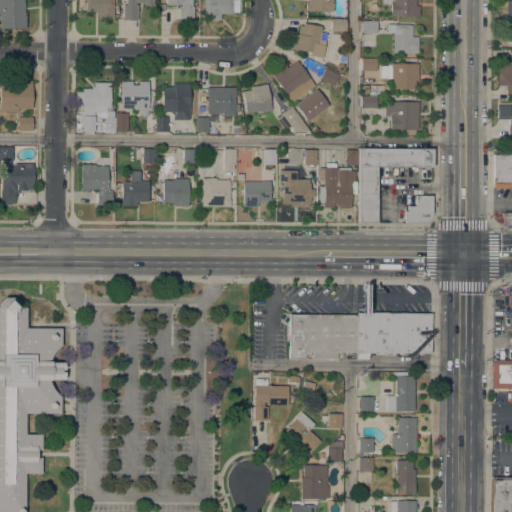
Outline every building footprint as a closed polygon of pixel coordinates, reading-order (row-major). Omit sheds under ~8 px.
[(0,0),(23,0),(23,2),(24,3),(24,13),(24,19),(25,19),(25,29),(0,29),(0,0)] [(112,0),(112,20),(96,19),(96,13),(84,13),(84,0),(112,0)] [(153,0),(153,5),(144,5),(144,3),(137,3),(137,21),(122,20),(123,5),(125,5),(125,0),(153,0)] [(164,0),(190,0),(190,4),(191,4),(191,7),(193,7),(193,21),(178,21),(178,7),(180,7),(180,5),(164,5),(164,0)] [(220,14),(220,20),(203,20),(203,0),(231,0),(231,14),(220,14)] [(331,0),(331,11),(305,11),(305,3),(307,3),(307,0),(331,0)] [(418,0),(418,16),(390,16),(390,4),(381,4),(381,0),(418,0)] [(345,19),(345,31),(330,31),(330,19),(345,19)] [(376,33),(361,33),(361,21),(375,21),(376,33)] [(323,46),(324,46),(321,58),(309,56),(309,53),(291,49),(294,34),(297,34),(299,26),(302,26),(302,24),(320,27),(319,33),(325,34),(323,46)] [(411,25),(411,37),(417,37),(417,53),(392,53),(393,25),(411,25)] [(375,59),(375,72),(360,71),(360,59),(375,59)] [(511,95),(507,95),(507,85),(496,85),(496,60),(499,60),(499,59),(509,59),(509,61),(511,61),(511,95)] [(295,61),(308,78),(302,83),(301,82),(285,94),(270,75),(283,65),(286,68),(295,61)] [(417,64),(417,81),(414,81),(414,90),(391,89),(392,79),(386,79),(386,65),(390,65),(390,63),(417,64)] [(318,79),(324,68),(337,75),(332,86),(318,79)] [(0,111),(0,86),(4,86),(4,85),(13,85),(13,83),(28,83),(28,81),(31,81),(30,110),(17,109),(17,112),(0,111)] [(119,82),(131,82),(131,85),(137,85),(137,82),(147,82),(147,110),(146,116),(140,116),(141,110),(133,110),(133,109),(119,109),(119,82)] [(74,102),(74,92),(81,92),(81,89),(91,89),(91,87),(93,87),(93,83),(110,83),(109,108),(105,108),(105,111),(113,111),(113,117),(105,117),(105,112),(93,112),(93,115),(81,115),(81,102),(74,102)] [(172,120),(172,115),(169,113),(161,113),(161,87),(173,87),(173,83),(188,84),(188,120),(172,120)] [(249,90),(249,87),(266,84),(270,111),(255,113),(255,112),(244,114),(241,92),(249,90)] [(361,93),(361,85),(383,85),(383,94),(375,94),(375,108),(360,108),(360,96),(366,96),(366,93),(361,93)] [(235,88),(235,97),(234,97),(234,116),(219,116),(219,114),(206,114),(206,95),(205,95),(205,88),(235,88)] [(417,130),(389,130),(389,115),(390,115),(391,102),(417,102),(417,130)] [(496,105),(509,105),(509,114),(511,114),(511,133),(508,133),(508,119),(496,119),(496,105)] [(280,114),(289,107),(307,131),(292,131),(280,114)] [(127,132),(114,132),(114,113),(127,113),(127,132)] [(82,116),(94,116),(94,132),(81,131),(82,116)] [(31,117),(31,131),(17,131),(17,117),(31,117)] [(167,132),(154,132),(154,117),(167,117),(167,132)] [(114,118),(114,134),(103,134),(103,118),(114,118)] [(207,133),(195,133),(195,118),(207,118),(207,133)] [(11,161),(0,161),(0,147),(11,147),(11,161)] [(141,149),(153,149),(153,164),(141,164),(141,149)] [(235,170),(223,170),(223,165),(222,165),(222,150),(234,149),(235,170)] [(182,150),(194,150),(194,164),(182,164),(182,150)] [(262,150),(275,150),(275,165),(262,165),(262,150)] [(303,150),(315,150),(315,165),(303,165),(303,150)] [(344,150),(356,150),(356,166),(344,166),(344,150)] [(358,150),(431,150),(431,168),(375,167),(375,223),(357,223),(357,201),(357,196),(358,150)] [(511,188),(493,188),(493,155),(511,155),(511,188)] [(0,166),(13,166),(14,163),(32,164),(32,189),(29,189),(29,191),(17,190),(17,193),(14,193),(13,204),(10,204),(10,205),(2,205),(2,204),(0,204),(0,166)] [(334,164),(334,168),(349,168),(349,171),(354,171),(354,182),(355,182),(355,194),(350,194),(350,208),(322,208),(322,203),(317,203),(318,187),(322,187),(322,181),(318,181),(318,168),(322,168),(324,168),(324,163),(334,164)] [(106,188),(107,188),(107,191),(110,191),(110,207),(95,207),(95,192),(97,192),(97,190),(88,190),(88,192),(80,192),(80,165),(93,165),(93,166),(106,166),(106,188)] [(147,202),(136,202),(136,207),(120,206),(120,182),(129,182),(129,171),(140,171),(140,181),(147,181),(147,182),(147,202)] [(278,171),(295,171),(295,179),(308,179),(308,184),(309,184),(309,190),(314,190),(314,197),(309,197),(309,204),(308,204),(308,207),(291,207),(291,204),(282,204),(282,183),(277,183),(278,171)] [(200,207),(200,198),(200,178),(215,178),(215,180),(228,180),(228,183),(228,200),(229,200),(229,207),(200,207)] [(187,206),(170,206),(170,203),(161,203),(161,181),(172,181),(172,179),(187,179),(187,206)] [(241,206),(242,182),(261,182),(269,182),(268,200),(266,200),(266,204),(257,204),(257,207),(241,206)] [(425,221),(423,223),(421,223),(404,223),(404,211),(406,211),(406,206),(414,206),(414,196),(430,196),(430,213),(429,217),(425,221)] [(511,212),(511,225),(503,225),(502,212),(511,212)] [(53,351),(51,353),(47,361),(49,361),(49,363),(62,363),(62,380),(47,380),(49,385),(53,390),(54,392),(59,397),(59,414),(24,414),(24,434),(40,435),(40,451),(35,451),(35,458),(40,458),(40,474),(24,474),(24,511),(0,511),(0,299),(2,297),(10,297),(17,304),(17,307),(25,307),(25,328),(60,329),(60,345),(56,348),(53,351)] [(430,314),(430,354),(368,353),(368,359),(356,359),(356,353),(356,315),(356,314),(356,313),(430,314)] [(356,315),(356,353),(336,353),(336,359),(312,359),(312,353),(305,353),(305,359),(287,359),(287,342),(288,315),(356,315)] [(511,360),(511,389),(491,389),(491,360),(492,360),(511,360)] [(413,412),(394,411),(394,410),(383,410),(383,396),(394,396),(394,376),(402,376),(402,373),(412,373),(412,376),(413,376),(413,412)] [(266,379),(266,386),(286,386),(286,405),(265,405),(265,402),(263,402),(263,407),(266,407),(266,421),(252,420),(253,386),(254,379),(266,379)] [(313,383),(312,391),(301,389),(303,381),(313,383)] [(372,411),(358,411),(358,397),(372,397),(372,411)] [(313,424),(307,431),(319,442),(306,456),(291,441),(292,439),(283,431),(300,412),(313,424)] [(340,428),(326,428),(326,421),(320,421),(320,416),(326,416),(326,414),(340,414),(340,428)] [(414,453),(389,453),(390,434),(395,435),(395,418),(414,418),(414,453)] [(371,453),(357,452),(357,438),(372,439),(371,453)] [(340,462),(326,462),(326,448),(326,446),(333,441),(341,441),(341,449),(340,449),(340,462)] [(371,472),(357,471),(357,458),(371,458),(371,472)] [(394,460),(411,461),(411,469),(414,469),(413,495),(394,494),(394,460)] [(326,486),(327,486),(327,501),(315,501),(315,499),(299,499),(299,477),(301,477),(302,465),(326,465),(326,486)] [(490,478),(511,478),(511,511),(490,511),(490,481),(490,478)] [(414,511),(388,511),(388,502),(395,502),(395,501),(414,501),(414,511)]
